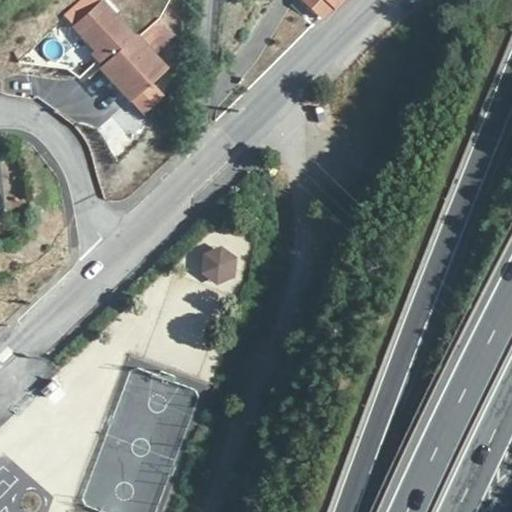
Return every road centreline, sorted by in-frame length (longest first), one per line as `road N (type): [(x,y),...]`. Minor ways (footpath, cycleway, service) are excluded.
road 1 (trunk): [(511,80),(346,511)]
road 2 (trunk): [(511,293),(409,511)]
road 3 (unclassified): [(379,0),(215,152)]
road 4 (residential): [(0,122),(54,133),(90,224),(116,249)]
road 5 (unclassified): [(116,249),(0,361)]
road 6 (residential): [(215,152),(202,129),(212,0)]
road 7 (unclassified): [(215,152),(116,249)]
road 8 (trunk): [(456,511),(511,389)]
